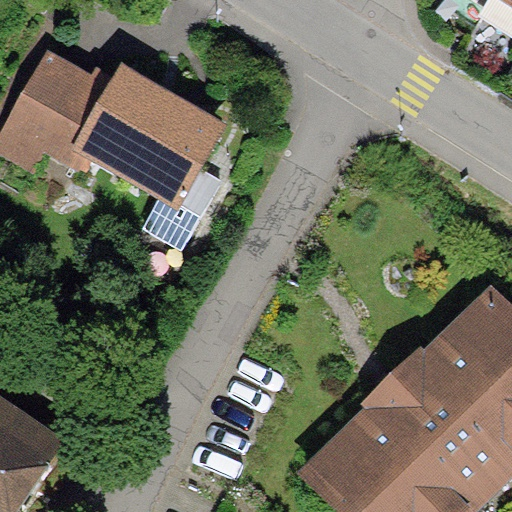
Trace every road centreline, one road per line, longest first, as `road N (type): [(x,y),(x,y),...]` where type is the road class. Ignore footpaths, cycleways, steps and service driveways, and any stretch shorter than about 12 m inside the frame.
road 1 (residential): [(137,511),(324,121),(366,59)]
road 2 (residential): [(511,148),(366,59)]
